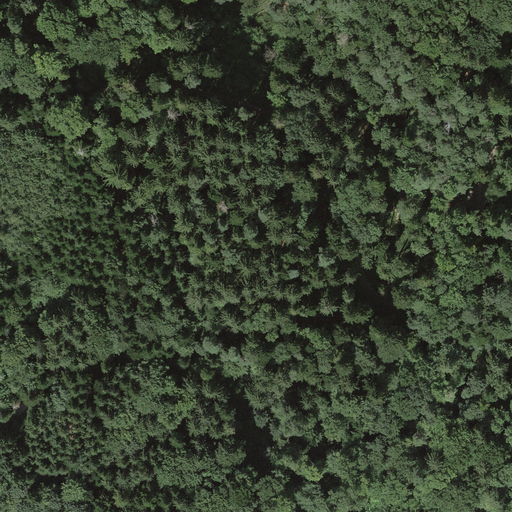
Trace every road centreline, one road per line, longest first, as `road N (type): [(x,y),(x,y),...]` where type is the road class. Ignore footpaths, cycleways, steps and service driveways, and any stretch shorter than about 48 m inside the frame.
road 1 (track): [(508,0),(504,97),(465,278),(462,378),(451,402),(398,454),(346,443),(268,382),(125,354),(91,356),(62,371),(0,421)]
road 2 (track): [(494,155),(424,292),(395,305),(369,297),(361,278),(355,167),(336,131),(319,122),(158,86),(119,88),(0,130)]
